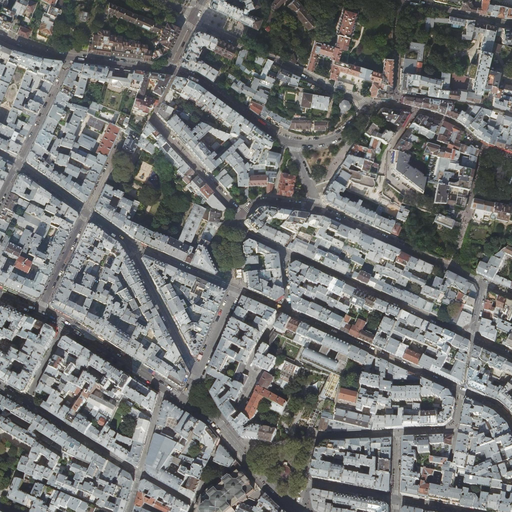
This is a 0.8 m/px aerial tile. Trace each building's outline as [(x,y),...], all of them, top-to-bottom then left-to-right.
[(223,0),(210,0),(209,2),(211,8),(249,26),(253,16),(247,13),(248,11),(253,9),(249,0),(242,0),(244,4),(241,9),(235,6),(235,5),(231,4),(223,1),(223,0)] [(249,0),(253,9),(260,6),(257,0),(249,0)] [(273,0),(268,6),(274,11),(284,0),(273,0)] [(292,0),(286,6),(308,30),(315,24),(319,27),(319,24),(316,23),(296,0),(292,0)] [(471,3),(471,0),(461,0),(460,6),(460,9),(474,12),(486,14),(487,4),(488,4),(488,0),(481,0),(481,3),(480,8),(478,7),(477,8),(474,8),(473,8),(473,7),(472,7),(472,6),(472,5),(471,4),(471,3)] [(26,6),(16,1),(10,10),(14,12),(12,16),(15,18),(17,13),(21,15),(26,6)] [(35,4),(28,1),(26,6),(21,15),(29,18),(32,12),(35,4)] [(135,13),(109,2),(109,11),(117,16),(125,20),(126,20),(155,32),(159,23),(135,13)] [(48,4),(44,12),(58,18),(62,10),(48,4)] [(488,4),(487,4),(486,14),(489,15),(495,16),(504,18),(511,19),(511,18),(511,12),(511,8),(510,8),(498,5),(494,4),(493,4),(491,4),(491,5),(488,4)] [(0,26),(15,34),(19,25),(16,24),(18,19),(15,18),(12,16),(14,12),(10,10),(5,7),(1,6),(1,7),(0,7),(0,26)] [(386,84),(391,86),(392,86),(392,84),(393,70),(393,59),(384,59),(382,74),(370,70),(337,60),(341,49),(346,51),(347,46),(346,46),(349,38),(350,38),(357,13),(344,9),(336,34),(339,35),(335,47),(315,41),(306,69),(312,72),(317,57),(315,57),(316,53),(330,58),(330,59),(334,60),(331,69),(330,72),(332,72),(330,78),(335,80),(335,83),(334,86),(334,87),(348,90),(351,91),(353,85),(337,81),(339,71),(379,83),(378,85),(372,84),(370,92),(371,92),(370,96),(374,97),(377,88),(384,90),(386,84)] [(89,17),(89,15),(89,14),(88,13),(88,12),(87,11),(85,11),(84,11),(83,11),(82,11),(81,12),(80,13),(79,14),(79,15),(79,17),(79,18),(80,19),(81,20),(82,20),(83,21),(85,21),(86,21),(87,20),(88,19),(89,18),(89,17)] [(55,26),(58,18),(44,12),(41,21),(42,21),(55,26)] [(253,16),(249,26),(256,29),(261,19),(253,16)] [(493,41),(496,27),(474,22),(475,20),(465,19),(452,17),(449,16),(449,18),(431,17),(430,21),(448,24),(448,23),(464,25),(465,21),(467,22),(466,34),(462,34),(462,39),(471,40),(471,37),(482,40),(473,83),(472,83),(472,84),(473,84),(472,88),(470,88),(469,92),(466,91),(466,92),(460,91),(460,92),(451,91),(449,88),(449,74),(441,72),(440,81),(438,90),(448,90),(447,98),(451,98),(459,99),(469,101),(479,103),(482,90),(484,80),(486,69),(491,51),(493,41)] [(47,45),(55,26),(42,21),(40,25),(41,26),(38,34),(33,32),(30,39),(47,45)] [(170,49),(180,28),(176,26),(171,23),(170,25),(166,23),(164,26),(160,25),(160,24),(159,23),(155,32),(157,33),(160,35),(157,41),(161,43),(160,44),(170,49)] [(19,25),(15,34),(16,34),(28,38),(31,29),(29,28),(29,30),(19,25)] [(502,28),(496,27),(493,41),(501,44),(502,43),(511,43),(511,31),(509,31),(509,28),(502,28)] [(142,58),(146,49),(147,45),(139,44),(139,42),(133,41),(133,40),(128,39),(128,40),(121,39),(121,35),(108,33),(109,30),(103,30),(97,29),(96,34),(93,34),(91,44),(89,43),(88,48),(87,52),(116,56),(126,58),(132,58),(140,60),(142,60),(142,58)] [(192,36),(186,49),(197,55),(200,49),(199,48),(200,46),(200,45),(202,44),(203,44),(203,45),(205,46),(205,47),(211,50),(217,38),(204,32),(200,31),(194,33),(192,36)] [(217,38),(211,50),(230,59),(236,48),(217,38)] [(499,53),(501,44),(493,41),(491,51),(499,53)] [(167,56),(170,49),(160,44),(159,46),(153,50),(150,50),(149,61),(155,62),(156,62),(156,59),(164,54),(167,56)] [(2,47),(1,46),(0,49),(0,58),(6,61),(2,65),(5,67),(8,59),(9,57),(12,51),(2,47)] [(438,90),(440,81),(420,75),(422,62),(421,62),(421,59),(417,59),(419,50),(405,47),(401,78),(400,90),(416,93),(417,89),(410,87),(410,84),(418,86),(418,83),(429,86),(428,91),(421,89),(420,94),(434,96),(447,98),(448,90),(438,90)] [(149,61),(150,50),(146,49),(142,58),(142,60),(149,61)] [(197,55),(186,49),(182,56),(179,62),(181,66),(188,68),(196,70),(196,71),(202,61),(202,60),(197,59),(195,59),(194,59),(194,57),(196,57),(197,55)] [(235,65),(249,75),(250,72),(251,69),(247,66),(245,68),(241,65),(244,56),(246,56),(248,51),(244,49),(239,51),(235,65)] [(27,55),(12,51),(9,57),(13,58),(13,61),(8,59),(5,67),(7,68),(3,78),(1,77),(0,78),(0,127),(1,125),(0,124),(0,104),(17,65),(27,70),(6,121),(7,123),(8,124),(6,128),(13,131),(15,126),(13,125),(17,115),(19,116),(20,113),(22,108),(23,107),(21,106),(25,97),(27,98),(28,95),(29,91),(30,89),(28,88),(32,79),(34,80),(35,76),(36,74),(37,71),(34,70),(35,68),(38,69),(42,59),(27,55)] [(287,60),(295,64),(296,61),(293,53),(287,60)] [(254,62),(262,65),(265,58),(257,55),(254,62)] [(259,76),(258,78),(264,81),(268,73),(272,64),(273,61),(266,58),(265,61),(267,62),(260,77),(259,76)] [(43,60),(42,59),(38,69),(37,71),(36,74),(46,76),(48,72),(42,70),(43,70),(44,70),(44,69),(44,68),(46,69),(46,67),(49,69),(49,68),(53,61),(43,60)] [(60,62),(53,61),(49,68),(52,69),(52,71),(50,73),(48,72),(46,76),(55,78),(62,64),(60,62)] [(202,61),(196,71),(207,77),(212,81),(218,71),(202,61)] [(79,78),(83,65),(74,64),(73,64),(72,65),(68,73),(66,78),(78,83),(79,79),(76,77),(77,74),(79,74),(78,78),(79,78)] [(101,67),(83,65),(79,78),(79,79),(78,83),(77,87),(75,91),(74,96),(81,98),(86,81),(103,86),(104,84),(103,84),(104,81),(108,68),(106,68),(101,67)] [(114,69),(108,68),(104,81),(112,83),(111,85),(121,87),(121,86),(128,88),(128,90),(137,93),(140,85),(135,84),(136,81),(140,83),(144,72),(138,72),(134,71),(128,71),(127,75),(128,75),(127,79),(111,77),(112,73),(114,74),(114,69)] [(288,85),(297,86),(299,77),(292,73),(281,68),(277,77),(281,79),(280,80),(285,82),(286,81),(288,82),(288,85)] [(486,81),(484,80),(482,90),(489,90),(491,86),(496,87),(500,72),(489,70),(486,81)] [(152,74),(144,72),(140,83),(140,85),(137,93),(137,94),(139,95),(143,96),(148,79),(158,81),(156,84),(155,83),(155,84),(155,85),(152,92),(161,97),(163,92),(161,91),(162,88),(165,89),(171,77),(170,77),(164,75),(152,74)] [(239,93),(240,92),(245,84),(229,73),(228,76),(234,80),(229,86),(239,93)] [(273,85),(276,78),(277,77),(268,73),(264,81),(273,85)] [(46,76),(36,74),(35,76),(40,78),(45,81),(52,85),(55,78),(46,76)] [(36,88),(40,78),(35,76),(34,80),(31,87),(37,90),(38,89),(36,88)] [(258,78),(256,78),(253,77),(249,86),(245,84),(240,92),(252,98),(253,98),(265,103),(270,92),(264,90),(262,90),(264,86),(271,89),(273,85),(264,81),(258,78)] [(78,83),(66,78),(65,80),(63,85),(71,89),(73,85),(77,87),(78,83)] [(179,97),(181,93),(187,81),(185,80),(175,78),(162,103),(157,113),(161,118),(166,123),(173,117),(170,115),(173,109),(165,106),(167,103),(169,103),(170,103),(173,97),(172,96),(174,92),(176,93),(175,95),(179,97)] [(47,95),(52,85),(45,81),(40,91),(47,95)] [(197,86),(187,81),(181,93),(187,96),(186,98),(185,99),(187,100),(188,97),(190,98),(189,99),(194,103),(195,102),(200,96),(202,97),(206,92),(198,86),(197,86)] [(391,89),(391,86),(386,84),(384,90),(377,88),(374,97),(379,98),(386,98),(391,97),(391,89)] [(71,89),(63,85),(61,87),(59,92),(69,98),(73,99),(74,96),(75,91),(71,89)] [(494,97),(498,98),(503,100),(506,101),(511,101),(511,90),(503,89),(496,87),(491,86),(489,90),(489,93),(494,94),(494,97)] [(31,87),(30,89),(29,91),(35,94),(34,98),(28,95),(27,98),(26,99),(29,101),(41,106),(47,95),(40,91),(37,90),(31,87)] [(69,98),(59,92),(56,99),(52,106),(62,111),(63,111),(65,106),(70,108),(71,105),(67,103),(69,98)] [(211,95),(206,92),(202,97),(200,96),(195,102),(194,103),(201,108),(200,109),(202,111),(204,108),(209,112),(212,108),(210,106),(211,104),(212,105),(212,104),(216,99),(211,95)] [(309,113),(310,107),(312,94),(302,92),(300,106),(306,108),(305,112),(309,113)] [(139,95),(137,94),(132,110),(141,112),(140,116),(145,117),(146,114),(149,108),(151,107),(155,108),(158,101),(146,97),(144,102),(138,100),(139,95)] [(325,96),(312,94),(310,107),(326,110),(328,97),(325,96)] [(328,97),(326,110),(332,111),(334,98),(331,97),(328,97)] [(497,101),(498,98),(494,97),(492,105),(498,107),(504,109),(506,101),(503,100),(502,102),(497,101)] [(421,99),(421,100),(404,98),(403,104),(423,109),(436,113),(440,101),(423,99),(422,99),(421,99)] [(224,105),(216,99),(212,104),(214,105),(212,108),(209,112),(208,113),(214,118),(215,117),(223,122),(232,111),(224,105)] [(343,113),(344,113),(344,111),(348,109),(349,105),(347,101),(345,100),(343,99),(339,101),(338,106),(340,110),(340,111),(339,112),(340,112),(342,112),(343,113)] [(248,107),(259,116),(263,106),(264,105),(263,104),(262,106),(251,100),(248,107)] [(37,115),(41,106),(29,101),(26,106),(24,105),(23,107),(22,108),(37,115)] [(448,102),(440,101),(436,113),(442,115),(444,116),(448,102)] [(451,102),(448,102),(444,116),(450,118),(455,120),(459,114),(451,111),(454,103),(451,102)] [(115,113),(110,124),(121,129),(123,130),(125,131),(128,126),(127,125),(130,116),(121,112),(120,112),(98,103),(97,107),(100,108),(101,107),(115,113)] [(71,105),(70,108),(68,114),(68,115),(68,117),(71,118),(68,125),(66,123),(62,135),(64,135),(64,133),(66,134),(63,139),(61,138),(60,141),(59,146),(71,150),(73,143),(72,143),(75,138),(72,137),(80,120),(82,121),(86,113),(87,109),(71,104),(71,105)] [(461,111),(459,114),(455,120),(459,123),(463,125),(469,117),(466,116),(468,113),(469,114),(474,106),(468,105),(466,111),(464,114),(461,111)] [(62,111),(52,106),(51,109),(47,117),(57,123),(60,124),(63,117),(60,116),(62,111)] [(263,106),(259,116),(265,119),(267,115),(271,118),(270,119),(274,122),(275,121),(278,123),(278,125),(282,127),(282,128),(287,130),(288,127),(289,122),(277,115),(265,107),(263,106)] [(465,127),(474,135),(478,127),(482,129),(482,128),(485,125),(489,116),(491,111),(485,110),(484,109),(483,108),(474,106),(469,114),(468,113),(466,116),(469,117),(463,125),(465,127)] [(37,115),(22,108),(20,113),(27,116),(24,123),(31,126),(37,115)] [(374,124),(387,131),(393,135),(401,127),(409,113),(405,112),(400,111),(399,111),(391,110),(391,111),(382,108),(375,118),(384,120),(383,121),(382,122),(379,121),(377,125),(375,124),(374,124)] [(491,111),(489,116),(485,125),(488,126),(493,129),(487,144),(489,144),(503,148),(505,142),(507,135),(509,130),(507,129),(502,128),(499,127),(503,116),(504,113),(499,112),(492,110),(491,111)] [(237,115),(232,111),(223,122),(222,124),(227,127),(228,126),(229,126),(230,125),(231,126),(232,127),(229,134),(229,135),(236,137),(239,129),(236,128),(238,125),(240,126),(243,119),(237,115)] [(187,121),(188,119),(189,117),(178,112),(177,112),(180,114),(179,114),(179,115),(179,116),(180,116),(181,116),(180,118),(187,121)] [(87,124),(101,130),(105,121),(94,116),(91,115),(87,124)] [(174,116),(173,117),(166,123),(170,128),(177,136),(183,126),(174,116)] [(417,116),(411,124),(433,133),(434,134),(438,127),(440,122),(433,121),(433,120),(428,119),(428,118),(427,118),(418,116),(417,116)] [(499,127),(502,128),(503,125),(508,126),(507,129),(509,130),(511,130),(511,118),(503,116),(499,127)] [(57,123),(47,117),(43,124),(40,131),(50,136),(57,123)] [(309,129),(310,120),(293,118),(288,127),(288,128),(295,128),(302,129),(301,134),(308,135),(308,129),(309,129)] [(206,126),(201,124),(188,119),(187,121),(183,126),(177,136),(181,140),(185,145),(206,126)] [(243,119),(240,126),(239,129),(236,137),(236,138),(243,143),(246,138),(254,127),(248,123),(243,119)] [(327,128),(329,122),(313,119),(313,124),(311,124),(310,128),(313,128),(313,130),(325,130),(325,128),(327,128)] [(18,120),(15,126),(13,131),(13,132),(26,137),(31,126),(24,123),(18,120)] [(206,126),(215,130),(217,125),(202,121),(201,124),(206,126)] [(443,122),(441,127),(447,130),(446,135),(449,137),(448,140),(449,141),(448,145),(446,149),(443,158),(450,159),(452,150),(458,152),(461,144),(458,144),(454,142),(460,129),(454,126),(453,125),(443,121),(443,122)] [(128,126),(125,131),(124,132),(129,134),(126,141),(122,148),(132,153),(136,146),(143,149),(144,149),(153,153),(158,149),(161,146),(165,142),(158,134),(148,122),(140,136),(128,126)] [(114,144),(121,129),(110,124),(109,123),(95,153),(97,154),(106,159),(114,144)] [(387,131),(386,132),(383,131),(380,135),(379,136),(376,134),(376,133),(378,131),(375,128),(376,127),(371,124),(367,129),(363,135),(368,138),(369,137),(371,138),(380,141),(385,145),(393,135),(387,131)] [(410,127),(408,129),(414,132),(418,134),(419,134),(425,136),(430,140),(432,139),(432,138),(434,134),(433,133),(411,124),(410,127)] [(6,128),(1,125),(0,127),(0,133),(10,139),(13,132),(13,131),(6,128)] [(215,130),(206,126),(185,145),(187,146),(202,163),(213,152),(219,146),(216,143),(215,143),(211,147),(213,150),(210,153),(200,142),(198,144),(197,142),(208,132),(224,142),(228,139),(231,136),(215,130)] [(484,130),(482,128),(482,129),(478,127),(474,135),(479,139),(480,140),(483,141),(487,144),(493,129),(488,126),(486,131),(484,130)] [(262,133),(254,127),(246,138),(250,140),(251,138),(253,140),(248,151),(253,154),(263,134),(262,133)] [(447,130),(441,127),(437,139),(436,141),(448,145),(449,141),(448,140),(449,137),(446,135),(447,130)] [(412,135),(414,132),(408,129),(402,137),(400,140),(412,145),(422,149),(422,146),(423,144),(426,143),(419,139),(412,135)] [(461,130),(460,129),(454,142),(458,144),(463,132),(461,130)] [(50,136),(40,131),(37,137),(34,144),(45,151),(52,137),(50,136)] [(21,146),(26,137),(13,132),(10,139),(9,141),(21,146)] [(81,134),(76,145),(79,146),(91,151),(95,141),(81,134)] [(264,135),(263,134),(253,154),(249,161),(251,162),(254,164),(263,147),(269,150),(272,140),(264,135)] [(236,138),(231,136),(228,139),(233,145),(214,162),(211,159),(215,156),(213,152),(202,163),(206,167),(210,172),(214,170),(225,159),(234,151),(236,149),(242,144),(243,143),(236,138)] [(0,149),(5,152),(6,148),(7,146),(9,142),(7,141),(7,142),(0,138),(0,149)] [(366,141),(359,139),(355,143),(354,145),(347,155),(363,160),(372,163),(374,153),(378,154),(381,155),(381,153),(378,152),(379,151),(378,149),(378,148),(380,141),(371,138),(369,144),(366,143),(366,141)] [(59,146),(60,141),(56,139),(48,154),(55,158),(56,154),(57,153),(54,152),(56,150),(58,150),(59,146)] [(405,155),(412,145),(400,140),(396,145),(392,150),(395,151),(405,155)] [(508,143),(505,142),(503,148),(511,150),(511,140),(510,140),(509,143),(508,143)] [(165,142),(161,146),(167,152),(170,148),(171,148),(170,147),(165,142)] [(76,145),(73,143),(71,150),(70,152),(85,159),(83,164),(91,168),(89,172),(98,176),(102,168),(106,159),(97,154),(95,159),(78,151),(76,151),(79,146),(76,145)] [(423,153),(429,155),(436,157),(442,158),(443,158),(446,149),(439,147),(427,143),(424,149),(424,150),(423,153)] [(29,153),(37,159),(39,160),(40,161),(41,162),(48,167),(52,170),(52,169),(54,164),(55,158),(48,154),(48,153),(46,152),(45,151),(34,144),(31,148),(29,153)] [(248,151),(242,144),(236,149),(244,157),(246,158),(246,159),(249,161),(253,154),(248,151)] [(463,145),(461,144),(458,152),(459,152),(465,154),(467,147),(463,145)] [(468,147),(467,147),(465,154),(469,156),(476,158),(477,154),(479,151),(474,148),(472,148),(469,147),(468,147)] [(170,148),(167,152),(163,159),(167,164),(169,162),(176,174),(179,172),(182,175),(189,168),(175,153),(170,148)] [(457,161),(459,152),(458,152),(452,150),(450,159),(449,161),(455,162),(455,161),(457,161)] [(242,160),(234,151),(225,159),(233,168),(242,160)] [(265,160),(268,152),(269,151),(268,151),(267,151),(266,151),(266,152),(265,152),(265,153),(263,152),(260,160),(262,161),(262,165),(265,165),(265,160)] [(409,156),(405,155),(395,151),(393,161),(392,171),(403,180),(422,194),(424,181),(425,179),(422,178),(421,177),(422,176),(414,170),(413,171),(404,164),(405,163),(406,163),(409,156)] [(68,158),(83,164),(85,159),(70,152),(68,158)] [(280,155),(268,152),(265,160),(265,165),(266,166),(277,167),(280,155)] [(37,159),(29,153),(26,159),(27,163),(35,169),(38,163),(35,161),(37,159)] [(56,154),(55,158),(54,164),(57,165),(57,166),(60,167),(61,166),(63,167),(62,170),(64,171),(68,158),(56,154)] [(363,160),(347,155),(345,158),(340,166),(347,170),(350,166),(349,166),(350,164),(354,166),(354,165),(354,164),(355,163),(356,163),(357,163),(357,166),(356,166),(355,166),(355,167),(360,170),(363,160)] [(433,159),(436,157),(429,155),(425,179),(424,181),(437,184),(446,186),(447,183),(448,178),(457,179),(458,176),(471,179),(473,172),(473,171),(465,169),(462,168),(456,167),(458,162),(457,161),(455,161),(455,162),(449,161),(450,159),(443,158),(442,158),(440,167),(439,166),(436,180),(429,179),(433,159)] [(474,165),(476,158),(469,156),(468,158),(467,163),(465,163),(464,167),(465,167),(465,169),(473,171),(474,165)] [(2,158),(0,163),(0,170),(7,174),(13,163),(2,158)] [(254,165),(254,164),(251,162),(251,165),(248,165),(247,163),(244,165),(242,163),(244,162),(242,160),(233,168),(232,169),(237,174),(238,187),(248,187),(248,186),(247,177),(248,177),(248,174),(246,174),(246,171),(248,171),(248,168),(251,168),(251,165),(254,165)] [(372,163),(363,160),(360,170),(360,171),(362,172),(367,173),(369,165),(377,168),(378,164),(372,163)] [(41,165),(38,163),(35,169),(44,175),(48,167),(41,162),(41,163),(42,164),(41,165)] [(80,170),(66,164),(64,171),(63,173),(68,175),(66,179),(62,177),(57,185),(69,193),(73,184),(69,181),(71,178),(71,177),(76,179),(76,178),(77,177),(79,172),(80,170)] [(343,189),(348,192),(351,184),(351,183),(352,184),(357,185),(357,186),(370,190),(372,189),(373,187),(373,186),(373,184),(373,182),(373,181),(373,179),(375,180),(376,176),(367,173),(362,172),(362,173),(358,172),(357,173),(353,172),(355,167),(354,166),(350,164),(349,166),(350,166),(347,170),(340,166),(339,167),(340,168),(339,170),(338,170),(337,171),(333,179),(332,182),(343,189)] [(266,166),(265,165),(262,165),(260,165),(257,165),(254,165),(251,165),(251,168),(253,168),(253,173),(266,171),(266,166)] [(52,170),(48,167),(44,175),(57,185),(62,177),(63,173),(60,172),(60,175),(58,173),(57,174),(57,175),(56,174),(55,173),(54,172),(53,172),(53,173),(53,170),(52,169),(52,170)] [(80,170),(79,172),(84,174),(84,173),(87,174),(84,180),(94,185),(96,181),(98,176),(89,172),(81,168),(80,170)] [(181,190),(196,176),(196,175),(195,174),(189,168),(182,175),(181,176),(174,182),(181,190)] [(267,186),(267,182),(266,182),(266,175),(251,176),(251,168),(248,168),(248,171),(248,174),(248,177),(247,177),(248,186),(266,186),(267,186)] [(215,178),(218,181),(228,173),(224,170),(215,178)] [(266,182),(267,182),(274,183),(277,170),(276,170),(276,171),(274,171),(274,173),(266,172),(266,175),(266,182)] [(286,183),(288,175),(281,173),(279,184),(284,185),(284,183),(286,183)] [(28,189),(31,182),(22,175),(18,176),(10,192),(23,198),(25,196),(22,194),(23,193),(24,192),(25,192),(25,191),(25,189),(25,187),(28,189)] [(219,182),(225,188),(233,181),(227,175),(219,182)] [(295,177),(288,175),(286,183),(287,184),(287,185),(292,186),(295,177)] [(196,176),(181,190),(184,193),(188,190),(191,193),(192,191),(195,194),(196,193),(205,185),(196,176)] [(469,189),(471,179),(458,176),(457,179),(457,180),(459,180),(459,181),(458,181),(457,181),(457,182),(454,183),(453,183),(451,184),(447,183),(446,186),(449,187),(458,189),(468,191),(469,189)] [(94,185),(84,180),(83,180),(81,184),(82,184),(81,187),(79,188),(74,184),(73,184),(69,193),(83,203),(86,202),(90,194),(94,185)] [(332,182),(331,181),(329,185),(323,195),(322,195),(321,196),(321,197),(323,203),(324,204),(325,204),(326,204),(330,206),(346,213),(353,217),(358,205),(361,199),(359,198),(358,200),(357,200),(356,202),(354,203),(352,202),(351,204),(348,202),(349,201),(343,198),(342,200),(336,197),(336,195),(337,193),(338,193),(339,193),(341,194),(343,189),(332,182)] [(38,187),(31,182),(28,189),(31,191),(28,196),(25,195),(25,196),(23,198),(31,202),(38,187)] [(284,186),(284,185),(279,184),(276,195),(282,196),(283,196),(285,187),(284,186)] [(436,204),(445,204),(447,194),(444,194),(445,191),(446,190),(448,191),(449,187),(446,186),(437,184),(433,204),(436,204)] [(120,199),(120,198),(122,194),(116,191),(115,193),(115,192),(114,192),(113,192),(112,193),(110,192),(112,189),(104,185),(99,197),(94,208),(94,211),(109,222),(117,205),(116,204),(113,209),(108,207),(107,205),(112,196),(120,199)] [(205,185),(196,193),(201,199),(198,203),(202,204),(206,200),(213,194),(206,186),(205,185)] [(291,197),(292,186),(287,185),(287,187),(285,187),(283,196),(291,197)] [(51,196),(38,187),(31,202),(29,204),(27,209),(25,213),(30,215),(30,214),(31,214),(32,214),(32,213),(34,214),(34,215),(34,216),(35,216),(34,217),(39,220),(42,213),(43,211),(35,207),(37,203),(45,207),(46,206),(47,204),(51,196)] [(457,194),(458,189),(449,187),(448,191),(447,194),(445,204),(454,206),(456,197),(454,197),(454,194),(457,194)] [(467,198),(468,191),(458,189),(457,194),(456,197),(454,206),(464,208),(465,202),(466,199),(467,198)] [(22,206),(27,209),(29,204),(9,194),(3,206),(11,210),(10,212),(21,218),(24,214),(12,208),(14,202),(21,206),(20,207),(21,208),(22,206)] [(213,194),(206,200),(213,208),(213,210),(212,210),(212,208),(211,208),(211,209),(210,209),(210,211),(194,203),(177,242),(167,238),(162,252),(183,262),(189,248),(182,244),(183,240),(191,244),(191,243),(192,242),(191,241),(202,219),(208,221),(198,245),(205,248),(208,244),(212,239),(216,232),(221,225),(222,224),(219,223),(220,211),(230,211),(213,194)] [(60,202),(51,196),(47,204),(49,205),(48,207),(46,206),(45,207),(44,210),(54,215),(56,211),(54,209),(55,207),(57,209),(60,202)] [(128,212),(132,203),(120,198),(120,199),(117,205),(109,222),(114,226),(120,230),(125,219),(121,217),(123,215),(124,213),(124,211),(128,212)] [(490,218),(494,219),(495,218),(496,214),(498,205),(493,203),(479,201),(473,199),(472,204),(470,208),(474,209),(472,218),(480,220),(482,219),(489,220),(490,218)] [(133,200),(132,203),(128,212),(125,219),(120,230),(124,233),(132,239),(139,223),(137,222),(139,218),(137,217),(134,222),(135,222),(134,224),(127,221),(128,218),(131,220),(136,210),(141,212),(144,205),(133,200)] [(68,208),(60,202),(57,209),(60,210),(59,212),(56,211),(54,215),(54,216),(53,217),(61,220),(68,208)] [(375,213),(358,205),(353,217),(361,220),(371,225),(375,215),(375,213)] [(507,220),(507,219),(511,207),(510,207),(502,205),(498,205),(496,214),(495,218),(507,220)] [(396,218),(395,220),(396,221),(397,220),(398,220),(398,219),(405,221),(410,208),(405,207),(404,207),(401,206),(396,218)] [(271,218),(279,210),(263,207),(257,209),(248,217),(245,220),(245,221),(244,221),(244,222),(244,223),(244,224),(244,225),(245,225),(248,228),(250,231),(255,233),(263,226),(259,222),(264,217),(266,217),(267,219),(265,221),(266,222),(270,218),(271,218)] [(20,221),(21,218),(10,212),(2,208),(0,211),(0,219),(8,224),(11,217),(20,221)] [(76,213),(68,208),(61,220),(73,225),(75,221),(77,217),(76,213)] [(282,210),(279,210),(271,218),(285,221),(292,212),(282,210)] [(379,217),(381,212),(377,210),(375,213),(375,215),(371,225),(379,229),(389,233),(390,232),(393,224),(394,222),(395,220),(396,218),(390,215),(389,219),(391,220),(390,222),(379,217)] [(298,213),(292,212),(285,221),(280,226),(295,234),(302,222),(308,214),(307,214),(302,213),(298,213)] [(25,213),(24,214),(21,218),(20,221),(17,226),(16,228),(12,226),(8,224),(0,219),(0,232),(3,234),(6,228),(14,232),(19,231),(23,233),(18,244),(23,246),(22,249),(21,251),(25,253),(27,249),(28,247),(34,235),(40,220),(39,220),(34,217),(30,215),(25,213)] [(53,217),(54,216),(52,216),(50,219),(43,216),(44,214),(42,213),(39,220),(40,220),(49,225),(53,217)] [(313,215),(308,214),(302,222),(304,223),(303,225),(306,226),(306,224),(315,228),(316,227),(318,229),(315,237),(321,240),(324,234),(326,229),(329,220),(325,218),(320,216),(313,215)] [(436,215),(434,220),(439,222),(438,224),(439,224),(440,223),(445,225),(444,226),(445,226),(446,225),(448,226),(447,226),(447,227),(448,227),(449,227),(449,226),(454,228),(453,231),(454,233),(457,234),(460,223),(458,223),(457,222),(456,222),(436,215)] [(61,220),(53,217),(49,225),(50,225),(51,226),(53,223),(54,224),(55,224),(59,226),(58,229),(69,234),(71,230),(73,225),(61,220)] [(50,225),(49,225),(40,220),(34,235),(41,238),(43,239),(50,225)] [(334,222),(329,220),(326,229),(335,233),(338,224),(334,222)] [(394,222),(393,224),(390,232),(391,232),(395,234),(397,235),(401,227),(400,227),(402,223),(396,221),(395,220),(394,222)] [(144,225),(139,223),(132,239),(140,243),(148,246),(155,230),(151,228),(149,231),(142,228),(144,225)] [(100,240),(103,233),(91,224),(87,225),(83,233),(79,241),(89,246),(91,247),(95,239),(99,241),(100,240)] [(344,227),(338,224),(335,233),(334,236),(335,236),(336,235),(345,239),(349,229),(344,227)] [(263,225),(263,226),(255,233),(264,237),(272,241),(277,231),(263,225)] [(65,241),(69,234),(58,229),(54,237),(52,237),(52,238),(51,237),(49,242),(50,243),(62,249),(65,241)] [(356,245),(361,234),(355,232),(349,229),(345,239),(344,243),(343,245),(344,245),(354,250),(356,245)] [(159,231),(155,230),(148,246),(162,252),(167,238),(169,235),(164,233),(163,234),(165,235),(164,236),(158,234),(159,231)] [(290,237),(277,231),(272,241),(278,244),(284,247),(290,237)] [(8,243),(10,240),(10,238),(3,234),(0,232),(0,245),(5,248),(8,243)] [(488,237),(467,232),(465,239),(486,244),(488,237)] [(115,241),(103,233),(100,240),(102,242),(101,244),(98,243),(96,249),(102,252),(102,251),(101,250),(102,248),(106,250),(105,253),(108,255),(115,241)] [(303,255),(308,244),(308,243),(295,238),(297,235),(295,234),(286,248),(294,251),(303,255)] [(326,234),(324,234),(321,240),(330,244),(332,239),(325,236),(326,234)] [(366,237),(361,234),(356,245),(359,246),(359,247),(359,248),(360,248),(361,249),(359,252),(364,255),(366,255),(372,239),(366,237)] [(41,238),(34,235),(28,247),(30,248),(30,249),(29,250),(27,249),(25,253),(34,258),(53,267),(58,258),(62,249),(50,243),(48,246),(47,245),(46,247),(47,248),(46,251),(46,253),(45,255),(37,251),(36,248),(37,245),(38,246),(40,242),(39,242),(41,238)] [(318,246),(321,240),(315,237),(312,235),(310,238),(317,241),(314,246),(308,244),(303,255),(307,257),(312,259),(317,249),(318,246)] [(333,238),(332,239),(330,244),(342,249),(344,245),(343,245),(344,243),(333,238)] [(249,249),(255,248),(255,243),(251,241),(247,239),(242,243),(244,257),(248,257),(248,255),(251,253),(250,252),(250,251),(249,251),(249,249)] [(379,242),(372,239),(366,255),(364,260),(376,265),(379,257),(385,245),(379,242)] [(330,244),(321,240),(318,246),(328,250),(328,249),(330,244)] [(87,250),(89,246),(79,241),(76,248),(73,254),(83,258),(85,255),(89,257),(87,260),(89,261),(97,265),(103,253),(102,252),(96,249),(94,248),(91,252),(87,250)] [(118,243),(115,241),(108,255),(102,267),(103,268),(106,269),(113,255),(115,257),(108,270),(117,274),(119,271),(119,269),(117,268),(119,262),(122,263),(125,255),(120,246),(118,243)] [(22,249),(8,243),(5,248),(2,254),(16,260),(21,251),(22,249)] [(191,243),(191,244),(189,248),(183,262),(187,263),(214,275),(217,272),(210,257),(205,248),(198,245),(191,243)] [(255,243),(255,248),(256,253),(259,253),(263,255),(264,255),(278,254),(278,253),(264,247),(255,243)] [(341,250),(342,249),(330,244),(328,249),(339,254),(341,250)] [(354,250),(344,245),(342,249),(341,250),(347,253),(348,255),(345,261),(349,263),(350,260),(355,250),(354,250)] [(392,248),(385,245),(379,257),(387,261),(384,269),(390,271),(393,265),(390,264),(391,262),(394,263),(394,262),(399,252),(399,251),(392,248)] [(481,263),(477,273),(485,277),(511,288),(511,284),(511,282),(496,276),(506,254),(511,256),(511,249),(508,247),(494,257),(492,257),(488,266),(481,263)] [(326,253),(317,249),(312,259),(316,262),(321,264),(326,253)] [(328,250),(326,253),(321,264),(327,266),(332,269),(337,259),(338,258),(330,254),(331,251),(328,250)] [(360,258),(361,256),(358,254),(359,252),(355,250),(350,260),(361,266),(364,260),(366,255),(364,255),(362,259),(360,258)] [(34,258),(25,253),(21,251),(16,260),(15,262),(3,286),(10,289),(18,292),(29,270),(30,266),(34,258)] [(399,252),(394,262),(404,267),(409,256),(404,254),(399,252)] [(85,259),(83,258),(73,254),(70,260),(67,266),(78,271),(85,259)] [(278,254),(264,255),(265,270),(279,269),(278,260),(278,254)] [(133,269),(125,255),(122,263),(119,269),(119,271),(122,277),(121,278),(123,281),(124,280),(127,286),(122,288),(116,278),(115,278),(112,287),(111,289),(113,294),(111,295),(109,293),(108,296),(110,297),(139,282),(133,269)] [(151,264),(153,265),(154,261),(144,256),(141,259),(144,264),(147,269),(151,267),(150,265),(151,264)] [(256,256),(253,257),(248,257),(244,257),(244,265),(258,263),(257,256),(256,256)] [(412,258),(409,256),(404,267),(405,267),(402,272),(400,276),(408,280),(410,275),(405,273),(406,272),(407,269),(412,271),(413,269),(417,260),(412,258)] [(6,260),(1,257),(0,259),(0,258),(0,284),(3,286),(15,262),(14,262),(13,263),(11,262),(7,270),(5,273),(1,271),(6,260)] [(53,267),(34,258),(30,266),(32,267),(33,264),(39,267),(38,268),(38,269),(38,268),(36,273),(48,279),(50,273),(53,267)] [(348,265),(337,259),(332,269),(337,271),(344,274),(346,270),(347,267),(348,265)] [(417,259),(417,260),(413,269),(420,272),(421,270),(429,274),(429,273),(433,266),(425,262),(417,259)] [(98,265),(97,265),(89,261),(83,273),(84,274),(93,278),(98,265)] [(165,265),(154,261),(153,265),(152,266),(151,267),(147,269),(150,275),(152,280),(161,275),(165,265)] [(290,267),(290,272),(298,276),(299,273),(300,273),(301,271),(304,272),(301,278),(307,280),(312,270),(304,266),(298,263),(290,267)] [(177,270),(165,265),(161,275),(164,277),(165,275),(171,277),(169,281),(171,283),(177,270)] [(371,274),(370,276),(366,284),(369,286),(373,288),(382,268),(376,265),(373,271),(371,273),(374,274),(375,271),(378,273),(377,276),(376,275),(374,278),(372,278),(373,275),(371,274)] [(394,266),(393,265),(390,271),(399,275),(400,276),(402,272),(393,268),(394,266)] [(72,284),(78,271),(67,266),(64,273),(61,279),(72,284)] [(108,270),(106,269),(103,268),(98,280),(99,281),(104,283),(105,284),(106,281),(110,283),(109,286),(112,287),(115,278),(112,277),(113,274),(117,276),(117,274),(108,270)] [(384,269),(382,268),(373,288),(376,289),(380,291),(385,281),(383,280),(382,280),(381,281),(379,281),(380,278),(382,276),(381,275),(387,278),(387,277),(390,271),(384,269)] [(279,269),(265,270),(264,271),(263,271),(265,280),(280,279),(280,273),(279,269)] [(43,289),(48,279),(36,273),(34,272),(34,274),(36,275),(32,282),(31,283),(27,281),(31,271),(29,270),(18,292),(26,296),(35,300),(38,298),(43,289)] [(186,274),(177,270),(171,283),(179,290),(181,286),(182,284),(186,274)] [(316,272),(312,270),(307,280),(305,283),(309,285),(310,282),(317,285),(318,283),(323,275),(316,272)] [(260,271),(259,271),(245,272),(246,282),(247,288),(250,290),(260,294),(259,280),(263,282),(263,280),(265,280),(263,271),(260,271)] [(359,271),(358,273),(355,279),(358,280),(365,284),(366,284),(370,276),(363,272),(364,272),(363,272),(359,271)] [(395,283),(399,275),(390,271),(387,277),(393,279),(390,286),(385,284),(387,280),(386,279),(385,281),(380,291),(384,293),(390,295),(393,287),(394,286),(395,284),(395,283)] [(301,278),(298,276),(290,272),(290,279),(291,284),(299,288),(302,289),(303,288),(301,287),(301,288),(300,287),(302,283),(305,284),(305,283),(307,280),(301,278)] [(446,272),(442,280),(437,292),(438,293),(442,295),(446,287),(447,287),(448,287),(448,286),(451,287),(456,276),(450,274),(446,272)] [(98,280),(93,278),(84,274),(78,287),(81,288),(94,294),(96,288),(94,288),(93,291),(90,290),(94,281),(98,283),(99,281),(98,280)] [(195,278),(186,274),(182,284),(191,288),(195,278)] [(164,277),(161,275),(152,280),(155,285),(158,290),(165,286),(163,281),(165,280),(165,281),(167,279),(164,277)] [(328,277),(323,275),(318,283),(330,289),(334,280),(328,277)] [(408,280),(400,276),(399,275),(395,283),(404,287),(408,280)] [(426,282),(410,275),(408,280),(423,287),(423,286),(424,286),(426,282)] [(460,278),(456,276),(451,287),(456,289),(454,292),(449,290),(449,291),(446,297),(453,300),(454,297),(455,295),(456,292),(457,293),(460,294),(466,282),(466,280),(460,278)] [(435,277),(430,289),(437,292),(442,280),(435,277)] [(208,283),(195,278),(191,288),(190,290),(187,298),(192,306),(193,306),(201,298),(207,301),(210,296),(211,297),(216,287),(208,283)] [(78,287),(72,284),(61,279),(55,291),(49,304),(51,307),(59,312),(69,317),(74,305),(67,302),(66,299),(70,292),(72,291),(77,294),(75,297),(77,298),(79,294),(81,288),(78,287)] [(265,280),(263,280),(263,282),(266,283),(267,283),(269,284),(272,284),(272,286),(270,290),(268,289),(267,297),(271,299),(274,300),(282,295),(282,291),(281,284),(280,279),(265,280)] [(265,287),(266,283),(263,282),(259,280),(260,294),(262,295),(267,297),(268,289),(268,288),(265,287)] [(341,283),(334,280),(330,289),(329,291),(327,297),(330,299),(333,293),(340,296),(338,298),(337,302),(339,303),(342,295),(343,293),(346,285),(341,283)] [(104,283),(99,281),(98,283),(96,288),(94,294),(92,299),(104,304),(108,296),(109,293),(101,289),(104,283)] [(115,298),(118,297),(120,300),(121,300),(120,302),(122,303),(124,304),(132,300),(136,298),(145,293),(142,287),(139,282),(110,297),(114,299),(115,298)] [(472,284),(466,282),(460,294),(465,296),(468,289),(470,290),(468,295),(467,294),(467,296),(474,299),(476,293),(476,291),(473,285),(472,284)] [(179,290),(171,283),(179,295),(183,294),(179,290)] [(165,286),(158,290),(165,303),(176,297),(169,284),(165,286)] [(298,290),(299,288),(291,284),(292,292),(292,297),(301,300),(303,295),(306,296),(308,292),(302,289),(301,291),(298,290)] [(303,288),(302,289),(308,292),(313,294),(314,291),(315,290),(304,285),(303,288)] [(351,288),(346,285),(343,293),(353,298),(357,290),(351,288)] [(181,286),(179,290),(183,294),(187,298),(190,290),(181,286)] [(427,288),(424,286),(423,286),(423,287),(420,293),(435,300),(438,293),(437,292),(430,289),(427,288)] [(216,287),(211,297),(212,298),(210,302),(218,305),(221,299),(225,291),(216,287)] [(317,287),(315,290),(314,291),(327,297),(329,291),(320,287),(319,288),(317,287)] [(402,291),(393,287),(390,295),(394,297),(399,299),(402,291)] [(92,299),(94,294),(81,288),(79,294),(86,297),(81,308),(79,308),(79,307),(74,305),(69,317),(75,321),(81,324),(88,308),(92,299)] [(357,290),(353,298),(352,300),(351,303),(365,309),(370,296),(363,293),(357,290)] [(403,290),(402,291),(399,299),(406,302),(414,306),(418,297),(403,290)] [(314,291),(313,294),(316,296),(314,301),(312,305),(307,316),(313,318),(320,322),(325,310),(326,307),(324,306),(323,309),(314,305),(315,303),(317,303),(318,299),(328,304),(330,299),(327,297),(314,291)] [(316,296),(313,294),(308,292),(306,296),(305,297),(314,301),(316,296)] [(146,295),(145,293),(136,298),(140,307),(150,302),(146,295)] [(444,296),(442,295),(438,293),(435,300),(433,304),(429,313),(435,316),(441,302),(449,306),(455,308),(457,302),(454,301),(453,300),(446,297),(444,296)] [(465,296),(460,294),(457,293),(456,296),(455,295),(454,297),(455,297),(454,301),(457,302),(465,305),(473,308),(474,299),(467,296),(466,296),(465,296)] [(494,303),(494,304),(497,304),(498,296),(495,295),(491,293),(488,295),(488,297),(487,297),(486,302),(494,303)] [(183,294),(179,295),(183,302),(181,303),(180,302),(179,302),(176,297),(165,303),(172,316),(183,310),(185,309),(185,307),(183,309),(181,305),(184,303),(186,309),(192,306),(187,298),(183,294)] [(344,296),(342,295),(339,303),(349,307),(351,303),(352,300),(351,299),(349,302),(342,299),(344,296)] [(114,299),(110,297),(108,296),(104,304),(105,305),(106,306),(100,319),(99,319),(98,319),(92,331),(104,339),(109,342),(115,328),(112,326),(111,323),(106,322),(110,313),(120,318),(124,308),(126,305),(124,304),(122,303),(120,308),(119,308),(117,308),(118,307),(118,306),(118,305),(117,304),(115,303),(116,300),(114,299)] [(495,314),(495,318),(499,320),(501,321),(504,314),(507,307),(508,301),(502,298),(498,296),(497,304),(496,310),(495,314)] [(239,307),(238,309),(248,314),(249,312),(257,315),(261,305),(251,301),(243,297),(239,307)] [(302,300),(301,300),(292,297),(293,303),(294,310),(299,312),(304,301),(302,300)] [(418,297),(414,306),(421,309),(429,313),(433,304),(422,299),(418,297)] [(216,310),(218,305),(210,302),(207,301),(201,298),(193,306),(214,315),(216,310)] [(337,302),(330,299),(328,304),(328,305),(330,306),(329,307),(334,309),(334,308),(336,309),(339,303),(337,302)] [(137,308),(132,300),(124,304),(126,305),(129,307),(128,310),(127,311),(129,313),(136,309),(137,308)] [(374,310),(387,317),(392,306),(387,304),(378,300),(374,310)] [(312,305),(304,301),(299,312),(303,314),(307,316),(312,305)] [(153,307),(150,302),(140,307),(138,308),(142,315),(154,309),(153,307)] [(496,310),(493,309),(494,304),(494,303),(486,302),(486,306),(485,311),(491,313),(495,314),(496,310)] [(339,303),(336,309),(334,314),(329,326),(334,328),(340,331),(345,320),(336,316),(338,311),(337,311),(338,309),(346,313),(344,316),(346,317),(347,316),(349,311),(348,311),(350,308),(349,307),(339,303)] [(265,307),(261,305),(257,315),(263,318),(263,319),(264,320),(269,309),(265,307)] [(471,315),(473,308),(465,305),(462,311),(455,308),(448,322),(454,324),(461,327),(470,323),(470,322),(471,315)] [(192,306),(186,309),(188,314),(188,315),(186,316),(183,310),(172,316),(178,328),(186,324),(190,322),(187,317),(188,317),(190,317),(191,319),(191,321),(193,320),(193,316),(193,311),(192,306)] [(193,306),(192,306),(193,311),(201,315),(200,319),(193,316),(193,320),(198,322),(209,327),(210,325),(211,322),(214,315),(193,306)] [(392,335),(394,332),(403,312),(398,309),(392,306),(387,317),(383,326),(374,346),(379,349),(385,351),(392,337),(392,335)] [(8,321),(11,323),(16,312),(11,310),(7,308),(3,309),(0,315),(0,327),(4,329),(5,330),(8,321)] [(90,309),(88,308),(81,324),(86,327),(92,331),(98,319),(98,318),(89,314),(88,313),(90,309)] [(128,310),(124,308),(120,318),(119,319),(130,324),(126,332),(128,333),(126,335),(121,332),(120,329),(119,330),(115,328),(109,342),(115,346),(123,351),(137,324),(135,323),(137,317),(129,313),(127,311),(128,310)] [(140,316),(136,309),(129,313),(137,317),(138,317),(140,316)] [(155,311),(154,309),(142,315),(140,316),(138,317),(140,319),(146,322),(158,316),(155,311)] [(248,314),(238,309),(235,314),(233,320),(242,325),(244,322),(245,322),(246,321),(245,320),(246,318),(249,320),(251,320),(254,321),(256,318),(248,314)] [(273,311),(269,309),(264,320),(264,321),(269,324),(277,313),(277,312),(273,311)] [(334,314),(325,310),(320,322),(324,324),(329,326),(334,314)] [(483,318),(483,319),(484,320),(490,321),(493,322),(498,324),(499,320),(495,318),(495,314),(491,313),(485,311),(483,318)] [(22,315),(16,312),(11,323),(15,324),(11,333),(18,336),(21,330),(19,327),(20,325),(22,327),(27,317),(22,315)] [(410,314),(403,312),(394,332),(405,337),(412,340),(417,341),(421,333),(422,330),(426,322),(417,318),(410,314)] [(287,330),(292,319),(288,318),(283,315),(278,323),(273,332),(278,334),(284,337),(287,330)] [(359,315),(353,327),(350,335),(362,341),(374,346),(383,326),(379,324),(374,337),(368,335),(368,336),(363,334),(369,319),(359,315)] [(161,322),(158,316),(146,322),(151,325),(149,328),(150,330),(152,328),(152,329),(153,329),(153,330),(151,331),(157,343),(165,330),(161,322)] [(347,316),(346,317),(345,320),(340,331),(345,333),(350,335),(353,327),(348,325),(351,318),(347,316)] [(30,318),(27,317),(22,327),(21,328),(23,329),(23,328),(25,329),(24,331),(21,330),(18,336),(22,338),(32,319),(30,318)] [(269,324),(264,321),(257,318),(252,330),(262,335),(265,331),(266,329),(269,324)] [(36,321),(32,319),(22,338),(28,340),(31,336),(26,333),(27,332),(28,332),(30,331),(32,332),(38,322),(36,321)] [(151,325),(146,322),(140,319),(137,324),(123,351),(128,354),(133,357),(141,343),(139,342),(138,344),(133,341),(134,339),(135,340),(139,333),(139,332),(141,333),(141,334),(144,336),(149,328),(151,325)] [(298,322),(292,319),(287,330),(298,335),(303,324),(298,322)] [(492,330),(497,332),(497,329),(498,324),(493,322),(490,321),(484,320),(483,319),(482,326),(481,327),(492,330)] [(242,325),(233,320),(230,325),(228,330),(239,336),(241,333),(240,332),(241,330),(249,335),(250,334),(249,336),(248,336),(246,339),(256,345),(258,342),(262,335),(252,330),(242,325)] [(498,324),(497,329),(511,336),(511,335),(511,326),(509,325),(507,324),(501,321),(499,320),(498,324)] [(43,324),(38,322),(32,332),(31,336),(28,340),(30,341),(38,346),(41,339),(33,335),(35,332),(41,336),(42,334),(43,335),(48,326),(43,324)] [(196,324),(193,324),(197,333),(196,335),(204,338),(206,333),(209,327),(198,322),(197,324),(196,324)] [(430,324),(426,322),(422,330),(430,334),(430,332),(434,325),(430,324)] [(187,325),(186,324),(178,328),(185,341),(187,344),(191,342),(194,340),(194,339),(196,335),(197,333),(193,324),(190,324),(187,325)] [(313,329),(309,327),(303,324),(298,335),(295,342),(302,345),(305,347),(313,329)] [(434,334),(434,335),(433,336),(429,335),(429,336),(426,342),(439,347),(442,341),(443,338),(446,331),(439,328),(434,325),(430,332),(434,334)] [(48,326),(43,335),(41,339),(38,346),(48,350),(51,343),(56,334),(55,330),(51,328),(48,326)] [(4,329),(0,327),(0,343),(10,349),(12,346),(2,341),(3,339),(5,340),(6,340),(6,339),(7,339),(7,338),(14,342),(18,336),(11,333),(7,331),(6,333),(2,331),(4,329)] [(495,342),(497,332),(492,330),(481,327),(481,331),(483,337),(484,337),(487,338),(495,342)] [(321,332),(313,329),(305,347),(306,347),(308,348),(309,348),(312,341),(324,347),(328,336),(321,332)] [(169,336),(165,330),(157,343),(156,344),(166,352),(172,343),(169,336)] [(239,336),(228,330),(226,335),(224,340),(233,345),(243,350),(251,354),(255,348),(256,345),(246,339),(244,341),(245,342),(244,344),(236,340),(237,339),(238,338),(239,336)] [(450,333),(446,331),(443,338),(446,339),(444,342),(442,341),(439,347),(439,348),(444,351),(443,354),(448,356),(451,349),(447,347),(449,344),(453,346),(457,336),(450,333)] [(278,334),(273,332),(270,337),(268,340),(266,343),(265,345),(270,347),(271,346),(278,334)] [(394,332),(392,335),(404,341),(405,337),(394,332)] [(423,334),(421,333),(417,341),(425,345),(426,342),(429,336),(427,335),(426,338),(421,336),(423,334)] [(200,346),(204,338),(196,335),(194,339),(196,342),(195,345),(194,344),(193,345),(191,342),(187,344),(190,351),(193,355),(196,355),(200,346)] [(337,340),(328,336),(324,347),(321,353),(328,356),(331,350),(340,354),(337,360),(341,362),(347,364),(348,361),(352,347),(348,345),(337,340)] [(461,338),(457,336),(453,346),(460,350),(456,361),(466,364),(466,363),(467,356),(469,347),(470,342),(464,339),(461,338)] [(393,338),(392,337),(385,351),(391,354),(397,357),(402,344),(392,340),(393,338)] [(407,350),(412,340),(405,337),(404,341),(402,344),(397,357),(399,358),(403,359),(407,350)] [(75,343),(72,341),(68,338),(65,339),(59,350),(56,356),(65,361),(75,343)] [(143,364),(155,346),(143,339),(141,343),(133,357),(138,360),(143,364)] [(233,345),(224,340),(221,346),(218,353),(225,356),(226,354),(229,355),(228,357),(229,358),(241,363),(246,366),(248,361),(251,354),(243,350),(240,356),(230,352),(233,345)] [(41,364),(44,358),(48,350),(38,346),(30,341),(23,355),(41,364)] [(0,359),(2,360),(3,360),(4,360),(6,357),(7,355),(0,351),(0,346),(1,347),(0,348),(9,352),(10,349),(0,343),(0,359)] [(77,367),(79,364),(87,350),(82,347),(75,343),(65,361),(77,367)] [(176,350),(172,343),(166,352),(165,354),(162,358),(164,359),(170,363),(174,365),(179,356),(176,350)] [(265,358),(270,347),(265,345),(263,345),(258,357),(254,365),(271,373),(270,373),(272,370),(273,371),(274,369),(273,368),(277,360),(271,357),(274,350),(272,349),(269,355),(271,356),(269,360),(265,358)] [(165,354),(158,349),(157,348),(155,346),(143,364),(149,367),(154,371),(160,362),(161,359),(162,358),(165,354)] [(473,355),(473,360),(479,362),(479,359),(482,359),(484,350),(482,349),(475,346),(475,347),(474,354),(473,355)] [(365,369),(369,354),(361,351),(352,347),(348,361),(349,362),(350,359),(365,366),(364,369),(365,369)] [(426,352),(437,357),(440,352),(428,347),(426,352)] [(337,372),(341,362),(337,360),(336,363),(327,359),(328,356),(321,353),(320,355),(308,349),(304,358),(337,372)] [(20,354),(16,352),(13,350),(9,358),(6,357),(4,360),(12,365),(15,361),(27,367),(26,369),(22,367),(21,370),(22,371),(26,373),(33,378),(37,372),(41,364),(23,355),(21,358),(19,357),(20,354)] [(93,354),(87,350),(79,364),(85,368),(81,377),(85,379),(89,371),(96,356),(93,354)] [(424,358),(407,350),(403,359),(409,362),(419,367),(424,358)] [(491,365),(493,354),(489,352),(484,350),(482,359),(482,361),(491,365)] [(437,357),(439,358),(437,362),(436,362),(434,365),(431,372),(436,374),(447,380),(460,385),(463,384),(464,374),(466,364),(456,361),(455,360),(448,356),(443,354),(440,352),(437,357)] [(225,356),(218,353),(217,354),(211,367),(214,371),(221,375),(226,365),(227,365),(228,364),(227,363),(229,358),(228,357),(225,356)] [(374,357),(369,354),(365,369),(364,373),(369,374),(370,373),(371,370),(370,370),(370,367),(371,368),(374,357)] [(508,362),(508,361),(500,357),(493,354),(491,365),(491,368),(496,368),(503,372),(508,362)] [(74,373),(77,367),(65,361),(56,356),(53,362),(50,367),(71,378),(72,377),(74,373)] [(89,371),(85,379),(83,382),(80,388),(86,391),(93,395),(94,395),(101,382),(88,374),(90,373),(92,369),(92,367),(101,373),(101,374),(101,375),(101,376),(101,377),(102,377),(103,378),(110,365),(103,360),(96,356),(89,371)] [(181,360),(179,356),(174,365),(165,378),(172,382),(179,387),(183,385),(188,373),(181,360)] [(424,356),(424,358),(419,367),(425,369),(431,372),(434,365),(436,362),(424,356)] [(301,368),(280,358),(279,362),(280,362),(278,365),(284,368),(278,378),(284,381),(292,385),(296,378),(297,379),(301,368)] [(12,365),(4,360),(3,360),(2,360),(0,364),(4,366),(2,369),(0,368),(0,379),(1,380),(10,386),(16,375),(13,373),(14,372),(13,371),(12,372),(10,371),(13,366),(12,365)] [(380,395),(380,397),(393,399),(393,388),(393,382),(394,366),(389,364),(382,360),(381,377),(381,379),(380,390),(380,395)] [(481,363),(481,362),(479,362),(473,360),(472,365),(471,369),(480,373),(481,368),(482,363),(481,363)] [(165,378),(174,365),(170,363),(168,366),(160,362),(154,371),(160,375),(165,378)] [(511,363),(508,362),(503,372),(506,373),(505,374),(510,377),(507,383),(510,384),(511,379),(511,363)] [(243,372),(246,366),(241,363),(233,381),(238,384),(242,374),(243,372)] [(119,393),(124,385),(122,384),(127,376),(123,373),(110,365),(103,378),(102,379),(102,380),(101,382),(94,395),(93,395),(90,401),(87,407),(94,411),(94,410),(100,414),(104,417),(111,422),(118,407),(116,406),(118,403),(113,400),(111,403),(102,398),(105,393),(105,394),(114,399),(118,392),(119,393)] [(403,370),(394,366),(393,382),(399,383),(399,381),(408,381),(408,372),(403,370)] [(68,381),(70,382),(71,378),(50,367),(47,372),(46,375),(67,386),(69,383),(67,382),(68,381)] [(236,403),(243,387),(248,377),(242,374),(238,384),(233,381),(221,375),(214,371),(211,367),(208,374),(219,381),(211,394),(219,407),(221,410),(230,403),(233,407),(236,403)] [(490,375),(490,372),(481,368),(480,373),(483,375),(485,376),(489,378),(490,375)] [(20,370),(19,369),(18,371),(16,375),(10,386),(15,389),(22,393),(26,392),(30,385),(33,378),(26,373),(23,377),(22,378),(18,376),(22,371),(21,370),(20,370)] [(488,382),(489,383),(489,378),(485,376),(483,381),(479,379),(480,376),(483,377),(483,375),(480,373),(471,369),(469,379),(468,385),(470,388),(478,392),(486,395),(488,382)] [(416,375),(408,372),(408,381),(408,386),(410,386),(410,383),(422,383),(422,378),(416,375)] [(320,398),(327,403),(335,404),(339,385),(341,385),(343,378),(331,373),(320,398)] [(256,393),(265,398),(274,403),(285,409),(288,403),(263,390),(264,389),(265,389),(269,391),(271,387),(272,388),(274,385),(272,384),(275,379),(266,374),(261,383),(256,393)] [(41,384),(62,395),(67,386),(46,375),(43,380),(41,384)] [(380,390),(381,379),(364,375),(361,386),(380,390)] [(500,380),(499,379),(490,375),(489,378),(489,383),(488,382),(486,395),(493,398),(498,400),(507,383),(502,381),(500,385),(501,388),(500,390),(494,388),(494,387),(491,386),(494,380),(496,381),(497,379),(500,381),(500,380)] [(130,377),(127,376),(122,384),(124,385),(119,393),(118,392),(114,399),(121,402),(133,379),(130,377)] [(72,377),(71,378),(70,382),(69,383),(80,388),(83,382),(77,379),(77,378),(76,377),(76,378),(72,377)] [(430,382),(422,378),(422,383),(422,389),(422,397),(434,397),(434,396),(434,384),(430,382)] [(133,379),(121,402),(118,407),(137,419),(151,423),(152,419),(134,407),(131,412),(124,407),(129,398),(138,404),(137,406),(140,408),(141,406),(143,407),(150,411),(149,412),(151,413),(151,412),(154,413),(158,396),(150,390),(141,385),(133,379)] [(294,386),(292,385),(284,381),(281,387),(292,392),(293,390),(294,386)] [(69,383),(67,386),(62,395),(50,413),(55,416),(62,420),(66,423),(79,402),(76,401),(73,405),(73,406),(71,409),(66,406),(67,406),(66,406),(64,409),(60,406),(70,390),(82,398),(86,391),(80,388),(69,383)] [(511,397),(511,398),(508,395),(511,390),(511,385),(510,384),(507,383),(498,400),(504,405),(510,411),(511,409),(511,397)] [(62,395),(41,384),(39,389),(36,394),(37,396),(38,396),(39,396),(40,396),(41,395),(42,396),(44,392),(51,395),(51,396),(51,397),(52,398),(48,404),(45,403),(44,404),(43,404),(41,404),(40,404),(39,404),(39,406),(46,411),(50,413),(62,395)] [(451,391),(434,384),(434,396),(442,399),(444,404),(443,408),(454,410),(455,404),(456,400),(455,400),(453,396),(451,391)] [(367,391),(360,390),(341,385),(339,385),(335,404),(333,414),(332,417),(329,432),(339,432),(354,431),(373,430),(376,415),(378,409),(378,406),(375,405),(375,403),(376,403),(379,403),(380,398),(380,397),(380,395),(376,394),(375,398),(366,396),(367,391)] [(408,389),(393,388),(393,399),(393,401),(407,401),(408,389)] [(422,389),(408,389),(407,401),(422,402),(422,397),(422,389)] [(93,395),(86,391),(82,398),(79,402),(66,423),(73,428),(80,432),(87,421),(91,415),(94,411),(87,407),(87,406),(81,415),(81,414),(78,419),(75,418),(86,400),(86,399),(90,401),(93,395)] [(255,418),(265,398),(256,393),(249,405),(246,412),(244,414),(251,422),(255,418)] [(0,394),(0,421),(3,418),(4,417),(10,415),(9,415),(4,412),(2,416),(0,414),(0,400),(3,402),(2,405),(0,404),(0,411),(0,412),(1,411),(4,413),(6,410),(10,401),(6,398),(0,394)] [(393,401),(393,399),(380,397),(380,398),(379,403),(378,406),(378,409),(381,410),(381,409),(383,409),(383,408),(385,408),(385,409),(386,410),(386,409),(392,409),(392,406),(393,401)] [(465,403),(465,406),(484,410),(485,408),(485,407),(477,403),(466,398),(465,403)] [(13,402),(10,401),(6,410),(13,414),(26,410),(13,402)] [(177,434),(184,437),(195,419),(191,417),(183,411),(181,410),(167,403),(164,405),(163,411),(160,420),(158,427),(163,428),(165,429),(168,419),(173,419),(178,422),(181,425),(176,433),(177,434)] [(237,412),(233,407),(230,403),(221,410),(224,414),(229,421),(232,418),(234,416),(237,412)] [(285,409),(274,403),(270,410),(283,415),(285,409)] [(329,413),(333,414),(335,404),(327,403),(323,414),(323,417),(322,417),(319,431),(324,432),(327,433),(329,432),(332,417),(328,416),(329,413)] [(438,412),(438,408),(434,407),(435,413),(428,413),(428,412),(425,412),(425,410),(421,410),(421,405),(413,404),(413,406),(413,410),(421,411),(420,418),(420,427),(429,427),(439,426),(438,416),(438,415),(438,412)] [(406,407),(392,406),(392,409),(386,409),(386,410),(386,415),(394,415),(394,410),(399,410),(399,409),(404,410),(406,410),(406,407)] [(483,419),(484,410),(465,406),(464,412),(463,417),(475,420),(475,419),(470,418),(471,414),(479,416),(479,417),(478,420),(482,421),(483,419)] [(137,419),(118,407),(111,422),(107,429),(106,430),(104,433),(104,435),(99,444),(101,445),(102,446),(107,437),(106,436),(107,434),(108,434),(110,430),(111,431),(115,423),(118,424),(115,430),(126,436),(134,421),(139,424),(134,441),(145,445),(151,423),(137,419)] [(453,416),(454,410),(443,408),(442,408),(441,411),(444,412),(443,414),(442,415),(441,416),(438,416),(439,426),(445,426),(452,419),(453,416)] [(485,408),(484,410),(483,419),(488,422),(488,421),(499,417),(494,412),(492,411),(485,408)] [(26,410),(13,414),(12,415),(18,418),(17,419),(18,420),(19,419),(33,427),(39,418),(31,413),(26,410)] [(97,419),(100,414),(94,410),(94,411),(91,415),(97,419)] [(399,418),(386,417),(386,429),(396,429),(404,428),(404,410),(400,410),(399,418)] [(421,411),(413,410),(407,410),(406,410),(404,410),(404,428),(413,428),(420,427),(420,418),(421,411)] [(100,424),(104,417),(100,414),(97,419),(96,421),(100,424)] [(239,419),(237,422),(232,418),(229,421),(238,432),(242,438),(245,438),(254,424),(251,422),(244,414),(239,419)] [(380,416),(376,415),(373,430),(380,429),(386,429),(386,417),(379,417),(380,416)] [(107,429),(111,422),(104,417),(100,424),(97,430),(92,439),(96,442),(99,444),(104,435),(98,431),(100,428),(99,428),(101,426),(107,429)] [(475,420),(463,417),(462,422),(461,426),(472,428),(475,429),(481,430),(482,424),(482,421),(478,420),(475,420)] [(502,420),(499,417),(488,421),(493,430),(491,431),(491,432),(508,425),(502,420)] [(3,418),(0,421),(0,429),(35,449),(38,443),(27,437),(31,431),(30,430),(29,431),(28,431),(29,430),(27,429),(26,431),(12,423),(13,422),(12,422),(11,423),(3,418)] [(45,421),(39,418),(33,427),(31,431),(27,437),(38,443),(40,439),(33,435),(36,431),(43,435),(50,425),(45,421)] [(257,418),(254,424),(245,438),(252,440),(259,441),(261,427),(263,425),(265,422),(257,418)] [(198,421),(195,419),(184,437),(176,450),(182,454),(191,439),(201,423),(198,421)] [(93,425),(87,421),(80,432),(84,434),(86,436),(93,425)] [(205,425),(201,423),(191,439),(194,441),(196,438),(201,442),(207,427),(205,425)] [(485,423),(482,424),(481,430),(479,438),(485,435),(490,433),(485,423)] [(94,424),(93,425),(86,436),(89,438),(92,439),(97,430),(96,429),(97,428),(95,427),(95,425),(94,424)] [(38,443),(35,449),(33,457),(26,474),(25,480),(30,482),(31,478),(43,482),(44,479),(50,481),(54,472),(56,468),(64,453),(71,438),(61,431),(50,425),(43,435),(40,439),(38,443)] [(276,431),(277,430),(263,425),(261,427),(259,441),(264,442),(272,443),(273,441),(276,431)] [(511,434),(510,431),(508,425),(491,432),(491,433),(494,441),(486,439),(485,435),(479,438),(479,439),(478,445),(480,445),(481,445),(481,447),(489,444),(511,436),(511,434)] [(471,430),(472,428),(461,426),(460,431),(459,435),(470,437),(471,434),(473,434),(474,432),(474,431),(473,431),(471,430)] [(184,437),(177,434),(174,440),(169,438),(162,435),(163,428),(158,427),(156,433),(153,443),(152,448),(150,455),(147,467),(147,471),(147,474),(149,476),(155,479),(166,485),(176,491),(180,493),(182,488),(184,483),(166,472),(172,463),(182,468),(185,461),(179,459),(172,457),(176,450),(184,437)] [(214,434),(207,427),(201,442),(195,457),(198,458),(209,462),(210,458),(213,451),(218,439),(214,434)] [(108,435),(107,437),(102,446),(106,448),(109,450),(116,434),(113,432),(110,437),(108,435)] [(122,437),(116,434),(109,450),(118,456),(127,462),(129,454),(130,453),(120,446),(116,445),(117,441),(129,445),(129,447),(131,447),(132,444),(133,441),(122,437)] [(452,442),(453,439),(452,439),(452,437),(451,437),(451,435),(447,435),(444,436),(445,447),(445,452),(445,454),(450,455),(451,449),(452,442)] [(469,442),(470,437),(459,435),(458,444),(456,454),(466,455),(468,444),(470,444),(470,442),(469,442)] [(423,437),(416,437),(417,450),(417,453),(417,461),(417,467),(418,467),(424,469),(431,470),(431,463),(431,458),(430,456),(430,445),(430,436),(423,437)] [(445,447),(444,436),(437,436),(430,436),(430,445),(433,445),(433,457),(430,456),(431,458),(449,460),(450,455),(445,454),(445,452),(443,452),(443,453),(441,453),(441,447),(445,447)] [(491,451),(493,456),(511,448),(511,436),(489,444),(491,449),(492,448),(493,451),(491,451)] [(415,450),(417,450),(416,437),(410,438),(404,438),(403,449),(403,458),(417,461),(417,453),(413,452),(413,448),(415,448),(415,450)] [(478,445),(479,439),(474,437),(471,437),(470,439),(473,440),(470,454),(468,453),(467,456),(469,456),(476,457),(477,449),(478,445)] [(78,442),(71,438),(64,453),(77,459),(84,446),(78,442)] [(194,441),(191,439),(182,454),(185,455),(187,452),(190,454),(197,443),(194,441)] [(371,440),(372,459),(373,459),(377,460),(377,458),(376,458),(375,459),(375,450),(382,450),(381,451),(378,451),(378,460),(391,463),(391,452),(392,439),(371,440)] [(133,440),(133,441),(132,444),(135,445),(132,455),(129,454),(127,462),(131,464),(137,468),(138,467),(145,445),(134,441),(133,440)] [(366,440),(361,441),(362,447),(365,447),(366,448),(366,458),(369,459),(372,459),(371,440),(366,440)] [(344,454),(345,450),(346,441),(335,442),(326,443),(317,450),(323,451),(323,450),(336,453),(344,454)] [(353,441),(346,441),(345,450),(358,452),(358,457),(361,457),(361,451),(362,450),(362,447),(361,441),(353,441)] [(491,449),(489,444),(481,447),(477,449),(476,457),(475,459),(484,456),(485,458),(487,463),(492,462),(493,461),(493,462),(495,461),(493,456),(491,451),(491,449)] [(231,468),(236,460),(228,451),(223,445),(222,446),(215,462),(231,469),(231,468)] [(91,451),(84,446),(77,459),(93,466),(98,455),(91,451)] [(511,448),(493,456),(495,461),(496,464),(503,461),(501,456),(507,454),(508,459),(511,458),(511,448)] [(323,450),(323,451),(317,450),(313,466),(311,475),(313,478),(322,480),(330,481),(336,453),(323,450)] [(345,466),(346,459),(347,455),(344,454),(336,453),(330,481),(336,482),(342,483),(344,472),(345,466)] [(19,471),(26,474),(33,457),(30,456),(30,455),(26,454),(25,458),(24,458),(19,470),(19,471)] [(466,456),(466,455),(456,454),(455,459),(455,462),(454,464),(451,464),(450,473),(456,474),(458,467),(459,467),(458,475),(466,476),(472,477),(472,476),(474,469),(475,461),(475,459),(476,457),(469,456),(467,469),(464,468),(466,456)] [(109,462),(104,459),(98,455),(93,466),(92,470),(88,478),(100,483),(101,481),(109,462)] [(181,455),(179,459),(185,461),(187,462),(194,465),(205,468),(206,469),(207,466),(209,462),(198,458),(197,461),(196,461),(196,460),(194,459),(193,460),(181,455)] [(360,462),(361,457),(358,457),(357,456),(357,459),(352,458),(353,456),(349,455),(348,459),(346,459),(345,466),(349,467),(349,466),(357,467),(357,468),(361,469),(361,466),(362,462),(360,462)] [(366,458),(365,458),(362,457),(362,462),(361,466),(371,468),(372,470),(371,477),(363,475),(363,473),(361,471),(360,471),(360,475),(358,486),(367,488),(376,490),(376,479),(376,477),(377,472),(377,469),(377,461),(377,460),(373,459),(373,462),(369,461),(369,459),(366,458)] [(417,461),(403,458),(403,468),(403,478),(422,481),(424,469),(418,467),(417,474),(413,474),(415,466),(416,466),(416,467),(417,468),(417,467),(417,461)] [(448,462),(449,460),(431,458),(431,463),(444,465),(443,472),(450,473),(451,464),(448,463),(448,462)] [(243,468),(236,460),(231,468),(231,472),(233,474),(235,474),(231,477),(229,477),(228,477),(228,478),(225,480),(225,483),(224,483),(221,486),(220,487),(217,490),(217,489),(216,490),(214,487),(215,487),(214,486),(213,487),(214,487),(207,493),(202,497),(199,504),(198,503),(195,509),(197,510),(196,511),(236,511),(234,509),(237,506),(238,506),(238,505),(241,502),(244,502),(244,503),(245,502),(247,500),(248,499),(248,497),(248,496),(255,491),(251,486),(251,485),(252,484),(250,482),(249,482),(248,483),(248,482),(245,480),(246,479),(245,479),(246,479),(246,477),(245,476),(243,475),(242,476),(238,472),(243,468)] [(378,460),(377,460),(377,461),(380,462),(379,469),(377,469),(377,472),(391,475),(391,468),(391,463),(378,460)] [(185,468),(187,462),(185,461),(182,468),(180,473),(188,476),(189,476),(191,477),(200,480),(201,476),(205,468),(194,465),(192,470),(193,471),(192,472),(190,471),(190,470),(185,468)] [(76,462),(74,466),(72,471),(78,474),(76,481),(81,483),(83,484),(85,478),(88,479),(88,478),(92,470),(90,469),(89,471),(76,466),(78,462),(76,462)] [(119,468),(109,462),(101,481),(111,485),(115,479),(118,481),(124,471),(119,468)] [(220,486),(231,469),(215,462),(212,469),(215,470),(212,477),(209,476),(207,481),(213,483),(220,486)] [(494,468),(492,462),(487,463),(474,469),(472,476),(488,470),(491,469),(494,468)] [(67,464),(65,471),(71,473),(72,471),(74,466),(67,464)] [(497,467),(494,468),(491,469),(493,475),(489,474),(488,470),(472,476),(472,477),(479,479),(489,480),(490,478),(493,478),(493,481),(503,482),(501,477),(501,478),(499,473),(498,471),(497,467)] [(434,471),(431,470),(424,469),(422,481),(422,484),(421,487),(419,498),(423,499),(429,500),(434,471)] [(434,470),(434,471),(429,500),(432,501),(444,503),(455,505),(461,506),(465,486),(465,484),(466,476),(458,475),(456,474),(450,473),(443,472),(434,470)] [(71,473),(65,471),(63,476),(62,475),(57,487),(77,495),(81,483),(76,481),(75,481),(74,482),(76,483),(75,487),(73,486),(74,484),(74,483),(70,482),(68,482),(69,478),(71,473)] [(126,473),(124,471),(118,481),(125,485),(124,486),(117,482),(115,486),(131,492),(133,486),(134,482),(132,476),(126,473)] [(54,476),(56,473),(54,472),(50,481),(48,485),(56,488),(57,487),(62,475),(60,475),(59,478),(54,476)] [(360,475),(344,472),(342,483),(350,485),(358,486),(360,475)] [(390,483),(391,475),(377,472),(376,477),(381,477),(380,481),(378,481),(378,480),(378,479),(376,479),(376,490),(381,491),(388,492),(390,490),(390,483)] [(479,479),(472,477),(466,476),(465,484),(478,486),(478,485),(479,479)] [(201,481),(200,480),(191,477),(186,490),(195,494),(198,487),(201,481)] [(88,478),(88,479),(85,485),(83,484),(81,483),(77,495),(77,496),(86,500),(88,494),(92,496),(90,500),(92,501),(94,497),(101,499),(99,505),(106,508),(107,504),(102,502),(105,493),(97,490),(99,486),(100,484),(100,483),(88,478)] [(422,481),(403,478),(402,486),(402,495),(409,496),(419,498),(421,487),(420,486),(420,488),(416,487),(416,483),(422,484),(422,481)] [(32,498),(30,497),(20,492),(24,482),(16,479),(15,479),(8,499),(25,506),(26,506),(26,505),(29,500),(36,503),(32,511),(49,511),(51,509),(45,507),(46,504),(41,502),(32,498)] [(492,481),(489,480),(479,479),(478,485),(491,487),(492,481)] [(30,482),(25,480),(24,482),(20,492),(30,497),(36,484),(34,483),(30,482)] [(106,489),(99,486),(97,490),(105,493),(110,496),(113,497),(128,503),(130,498),(131,492),(115,486),(111,485),(101,481),(100,483),(100,484),(107,487),(106,489)] [(141,488),(139,493),(145,495),(147,496),(149,492),(151,493),(149,497),(151,498),(157,501),(160,498),(163,500),(161,503),(164,504),(164,505),(165,502),(169,495),(158,488),(146,481),(142,483),(141,488)] [(493,481),(492,481),(491,487),(503,489),(504,483),(503,482),(493,481)] [(506,483),(504,483),(503,489),(503,491),(500,510),(499,511),(511,511),(511,486),(506,486),(506,483)] [(37,485),(32,498),(41,502),(47,488),(39,485),(37,485)] [(468,487),(465,486),(461,506),(468,507),(474,509),(476,496),(469,494),(470,490),(468,490),(468,487)] [(63,495),(47,488),(41,502),(46,504),(48,505),(48,503),(47,502),(49,497),(55,499),(54,500),(53,500),(52,501),(54,502),(51,506),(56,509),(63,495)] [(186,490),(182,488),(180,493),(185,496),(193,500),(194,498),(195,494),(186,490)] [(335,503),(337,495),(326,493),(315,491),(311,494),(313,502),(314,510),(318,511),(333,511),(334,507),(329,506),(329,505),(330,505),(331,504),(331,501),(333,502),(333,503),(335,503)] [(494,497),(489,496),(487,508),(500,510),(503,491),(502,491),(501,494),(500,494),(499,496),(495,495),(494,497)] [(108,502),(110,496),(105,493),(102,502),(107,504),(106,508),(115,511),(125,511),(126,509),(128,503),(113,497),(111,500),(116,502),(116,506),(108,502)] [(145,495),(139,493),(137,503),(134,511),(148,511),(142,509),(145,504),(162,511),(173,511),(174,509),(167,506),(166,508),(162,506),(164,504),(161,503),(157,501),(151,498),(150,500),(144,498),(145,495)] [(477,494),(476,496),(474,509),(480,510),(487,511),(487,508),(489,496),(489,494),(482,493),(480,503),(478,503),(479,500),(478,498),(478,494),(477,494)] [(73,499),(63,495),(56,509),(57,509),(64,511),(65,511),(66,511),(60,509),(61,507),(67,509),(73,499)] [(169,495),(165,502),(167,503),(166,506),(167,506),(174,509),(175,507),(186,511),(187,511),(189,509),(190,507),(179,500),(169,495)] [(274,510),(273,511),(285,511),(279,507),(277,505),(267,495),(260,503),(274,510)] [(349,511),(353,498),(345,496),(337,495),(335,503),(334,507),(333,511),(349,511)] [(361,500),(353,498),(349,511),(357,511),(358,510),(369,511),(371,501),(361,500)] [(77,511),(83,503),(73,499),(67,509),(66,511),(65,511),(69,511),(71,509),(76,511),(77,511)] [(379,503),(371,501),(369,511),(389,511),(390,508),(387,504),(379,503)] [(106,511),(83,503),(77,511),(106,511)] [(263,511),(257,509),(258,508),(255,507),(255,509),(241,503),(237,511),(263,511)]
